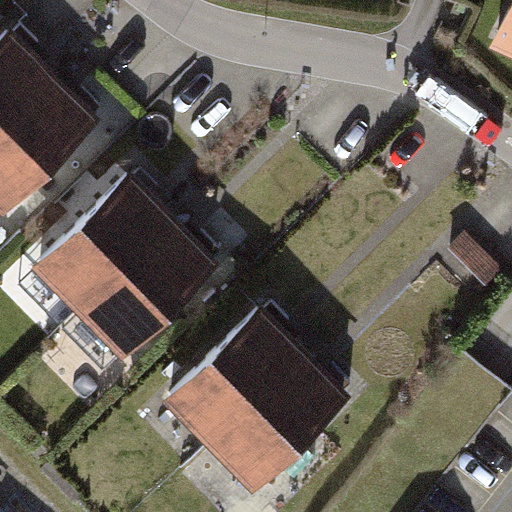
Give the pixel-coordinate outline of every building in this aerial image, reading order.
[(511,0),(502,0),(480,47),(511,62),(511,0)] [(42,15),(0,55),(0,137),(39,177),(122,98),(42,15)] [(163,159),(80,238),(160,321),(243,241),(163,159)] [(289,293),(206,373),(285,455),(368,376),(289,293)] [(20,511),(0,490),(0,511),(20,511)]
